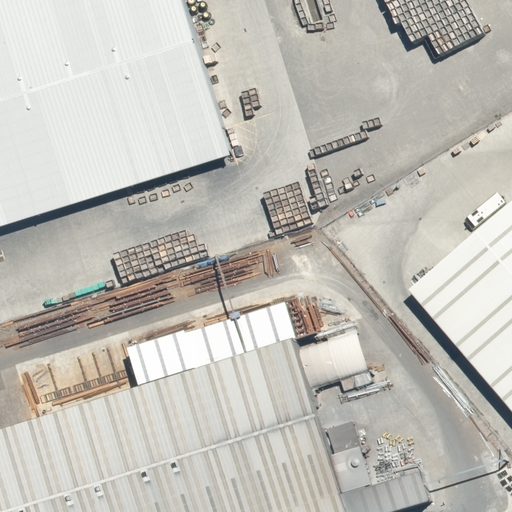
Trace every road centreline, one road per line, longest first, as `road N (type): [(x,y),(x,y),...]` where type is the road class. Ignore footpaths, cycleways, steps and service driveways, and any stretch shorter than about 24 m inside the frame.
road 1 (unknown): [(270,0),(296,121),(285,168),(270,186),(224,217),(0,281)]
road 2 (unknown): [(0,349),(340,233)]
road 3 (unknown): [(340,233),(391,306),(511,442)]
road 4 (unknown): [(511,145),(340,233)]
